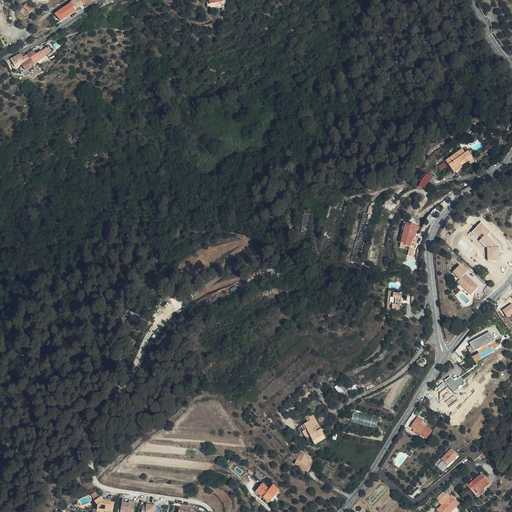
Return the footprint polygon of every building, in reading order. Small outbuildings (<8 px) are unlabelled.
[(70,11),(79,7),(76,0),(68,4),(66,4),(67,6),(70,11)] [(217,10),(221,6),(222,5),(217,6),(206,8),(205,0),(202,0),(204,12),(217,10)] [(33,8),(27,3),(23,7),(30,12),(33,8)] [(71,14),(70,11),(67,6),(60,11),(52,16),(57,24),(60,22),(65,18),(70,14),(71,14)] [(26,57),(19,61),(22,67),(26,72),(35,66),(30,58),(28,60),(26,57)] [(3,66),(7,74),(14,71),(22,67),(19,61),(18,62),(17,59),(14,61),(13,60),(9,62),(3,66)] [(22,67),(14,71),(18,77),(26,72),(22,67)] [(462,153),(460,149),(444,161),(452,173),(460,167),(458,165),(470,157),(465,151),(462,153)] [(427,172),(418,185),(424,189),(433,176),(427,172)] [(409,227),(404,226),(399,242),(398,243),(403,244),(402,246),(407,247),(411,236),(416,238),(417,234),(416,234),(419,228),(410,225),(409,227)] [(403,244),(398,243),(397,246),(403,248),(400,256),(405,258),(408,248),(402,246),(403,244)] [(467,286),(463,290),(471,296),(478,287),(464,275),(467,272),(458,266),(452,273),(460,281),(467,286)] [(457,284),(463,290),(467,286),(460,281),(457,284)] [(399,294),(398,294),(392,294),(392,298),(389,298),(389,305),(392,305),(391,308),(391,309),(391,310),(392,309),(394,309),(398,310),(398,306),(400,305),(400,303),(399,303),(399,301),(400,301),(400,294),(399,294)] [(511,304),(503,310),(508,317),(511,314),(511,304)] [(468,348),(471,353),(495,340),(491,332),(470,343),(472,346),(468,348)] [(451,377),(446,381),(454,392),(460,389),(463,387),(462,386),(466,384),(461,377),(455,381),(454,379),(453,380),(451,377)] [(324,407),(320,398),(309,403),(313,412),(324,407)] [(378,418),(354,412),(351,421),(376,428),(378,418)] [(415,433),(420,436),(423,431),(426,427),(421,425),(424,420),(418,416),(410,428),(414,430),(416,432),(415,433)] [(318,424),(316,418),(310,421),(313,428),(307,432),(309,437),(314,445),(325,439),(322,432),(325,431),(324,429),(320,430),(317,425),(318,424)] [(313,428),(310,421),(308,422),(301,426),(303,431),(305,430),(307,432),(313,428)] [(420,436),(426,440),(429,435),(423,431),(420,436)] [(452,448),(442,458),(449,465),(459,455),(452,448)] [(309,471),(312,462),(310,461),(308,461),(309,458),(299,453),(300,450),(298,449),(295,455),(298,456),(296,460),(302,462),(300,468),(309,471)] [(265,476),(257,470),(252,476),(260,483),(265,476)] [(490,486),(482,476),(468,487),(472,491),(473,490),(478,496),(483,491),(490,486)] [(262,484),(254,493),(267,503),(270,500),(272,502),(276,497),(274,496),(279,490),(273,485),(269,489),(262,484)] [(465,487),(470,493),(476,500),(485,493),(483,491),(478,496),(473,490),(472,491),(468,487),(467,486),(465,487)] [(94,500),(102,495),(98,491),(91,495),(94,500)] [(114,511),(115,504),(106,502),(102,495),(94,500),(98,506),(98,509),(97,511),(104,511),(105,511),(114,511)] [(441,507),(436,511),(453,511),(459,506),(451,497),(450,498),(446,495),(438,503),(441,507)] [(134,511),(136,503),(129,502),(128,505),(123,504),(121,511),(134,511)]
